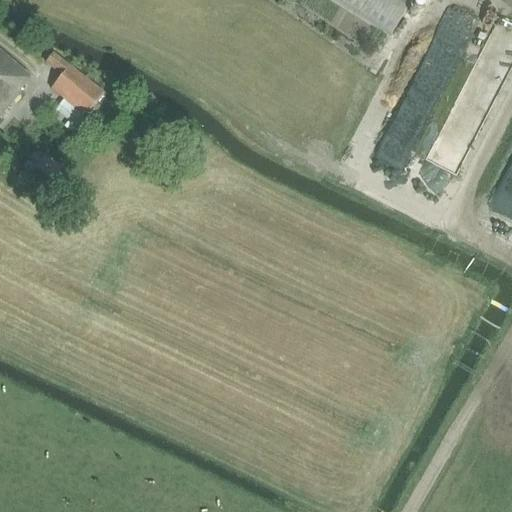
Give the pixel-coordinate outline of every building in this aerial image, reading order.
[(329,0),(390,37),(414,0),(329,0)] [(21,91),(31,78),(0,52),(0,118),(23,92),(21,91)] [(50,59),(46,65),(57,74),(58,72),(62,75),(50,90),(64,101),(86,117),(104,93),(53,54),(50,59)] [(467,93),(470,94),(419,178),(437,189),(485,108),(486,109),(503,80),(482,68),(467,93)] [(411,96),(387,128),(406,142),(429,110),(411,96)]
